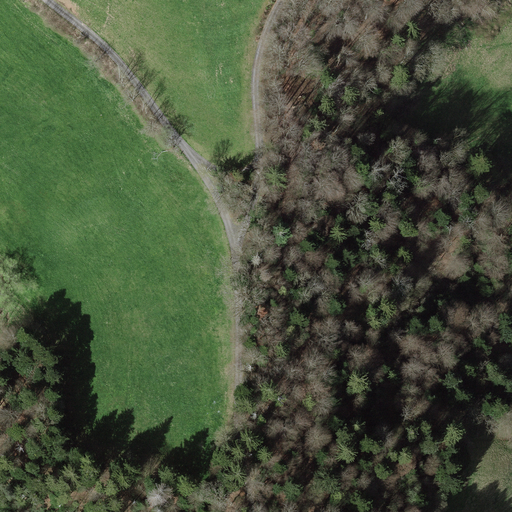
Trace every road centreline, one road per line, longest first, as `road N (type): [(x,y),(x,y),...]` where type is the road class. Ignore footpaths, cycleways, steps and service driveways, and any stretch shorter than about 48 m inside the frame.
road 1 (track): [(250,511),(238,412),(237,263),(226,218),(192,156),(132,77),(46,0)]
road 2 (track): [(235,241),(258,160),(257,61),(278,0)]
